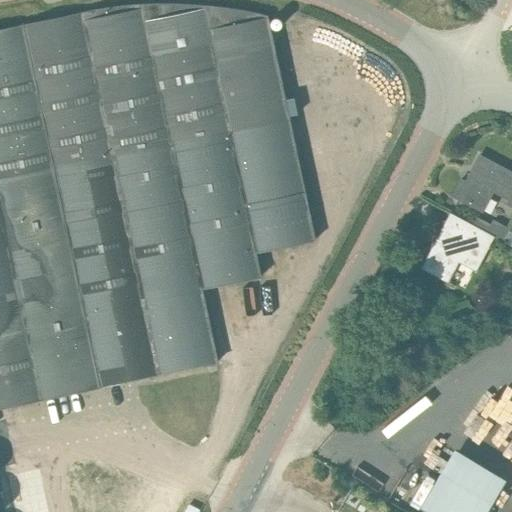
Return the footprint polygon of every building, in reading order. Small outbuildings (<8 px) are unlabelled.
[(0,407),(130,380),(218,361),(218,360),(208,313),(203,288),(262,276),(256,252),(316,239),(270,23),(269,18),(268,15),(267,15),(255,12),(242,10),(230,8),(217,6),(204,5),(192,4),(179,3),(178,3),(168,3),(158,3),(148,3),(138,4),(128,5),(118,6),(108,7),(83,12),(64,16),(54,18),(0,29),(0,407)] [(511,205),(511,172),(480,155),(466,182),(461,179),(453,195),(482,211),(493,190),(510,199),(508,203),(511,205)] [(493,236),(472,225),(451,214),(423,268),(448,281),(458,260),(476,269),(487,247),(493,236)] [(477,217),(472,225),(493,236),(493,235),(503,241),(509,228),(493,220),(491,224),(477,217)] [(511,222),(509,228),(503,241),(511,245),(511,222)] [(380,472),(370,488),(387,498),(397,482),(380,472)]
